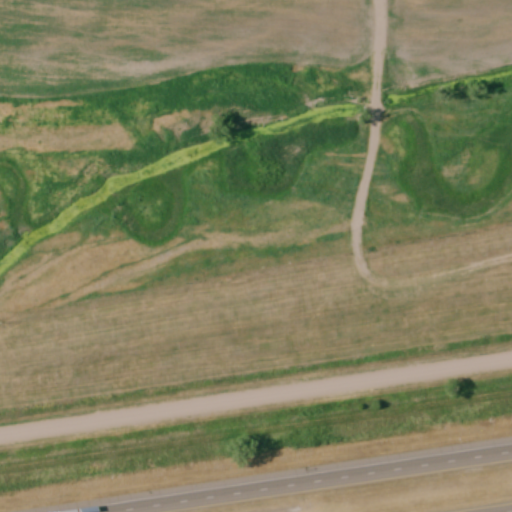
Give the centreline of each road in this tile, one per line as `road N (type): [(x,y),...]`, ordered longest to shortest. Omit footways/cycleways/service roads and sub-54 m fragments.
road 1 (residential): [(0,436),(511,358)]
road 2 (motorway): [(511,447),(91,511)]
